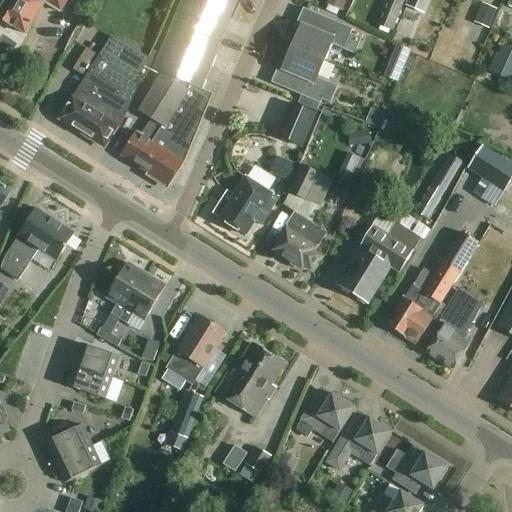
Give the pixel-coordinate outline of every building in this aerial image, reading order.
[(25,34),(33,21),(42,6),(44,3),(48,5),(60,12),(67,0),(0,0),(0,23),(7,28),(10,25),(25,34)] [(200,89),(224,32),(236,0),(181,0),(177,11),(158,55),(153,52),(145,71),(157,77),(160,72),(161,72),(200,89)] [(341,22),(350,4),(342,0),(332,0),(326,15),(341,22)] [(393,32),(406,1),(402,0),(392,0),(381,27),(393,32)] [(425,15),(431,0),(410,0),(407,7),(425,15)] [(491,29),(499,10),(484,4),(476,24),(491,29)] [(292,46),(324,60),(331,44),(344,49),(356,55),(363,40),(350,35),(353,28),(326,16),(319,31),(297,21),(291,36),(295,38),(292,46)] [(110,63),(86,48),(73,69),(86,77),(59,119),(103,147),(116,126),(119,127),(147,60),(123,44),(110,63)] [(383,77),(398,83),(412,50),(398,44),(383,77)] [(284,52),(278,67),(300,76),(293,91),(302,95),(320,103),(322,99),(330,102),(338,85),(329,82),(317,77),(324,60),(292,46),(288,54),(284,52)] [(511,83),(511,82),(511,60),(502,56),(500,55),(491,74),(511,83)] [(135,132),(120,156),(151,177),(152,181),(157,184),(162,183),(167,187),(183,162),(206,107),(211,93),(200,89),(161,72),(161,73),(137,111),(150,119),(140,135),(135,132)] [(299,102),(317,110),(320,103),(302,95),(299,102)] [(303,149),(318,115),(292,103),(277,138),(303,149)] [(368,132),(358,133),(359,146),(370,146),(368,132)] [(511,166),(481,148),(468,170),(505,193),(511,181),(511,166)] [(429,222),(465,164),(452,156),(416,214),(429,222)] [(281,161),(274,177),(289,184),(296,167),(281,161)] [(309,203),(322,175),(302,166),(289,194),(309,203)] [(220,204),(213,215),(220,219),(246,236),(255,222),(261,226),(279,199),(246,178),(235,196),(227,208),(220,204)] [(0,207),(10,193),(0,186),(0,207)] [(57,262),(74,234),(35,209),(17,236),(18,237),(4,257),(0,270),(18,282),(38,250),(57,262)] [(313,271),(322,257),(316,253),(328,235),(296,215),(287,229),(273,251),(303,271),(306,267),(313,271)] [(508,243),(511,237),(511,227),(505,222),(496,233),(508,243)] [(354,265),(341,287),(354,295),(368,303),(382,280),(391,266),(400,272),(413,252),(413,251),(421,240),(397,225),(390,237),(389,238),(372,227),(350,263),(354,265)] [(122,322),(149,278),(130,266),(108,301),(121,308),(115,317),(122,322)] [(404,299),(387,327),(389,328),(396,332),(420,347),(428,352),(429,350),(443,326),(444,326),(439,323),(441,321),(445,313),(447,310),(440,306),(450,290),(433,280),(422,273),(420,272),(409,291),(410,292),(411,292),(406,300),(404,299)] [(168,290),(149,278),(122,322),(129,326),(134,317),(146,325),(168,290)] [(0,305),(9,291),(0,284),(0,305)] [(428,352),(426,354),(454,371),(472,341),(464,336),(475,318),(451,303),(459,292),(452,287),(450,290),(440,306),(447,310),(445,313),(441,321),(439,323),(444,326),(443,326),(429,350),(428,352)] [(511,303),(498,329),(511,337),(511,303)] [(192,386),(203,368),(225,333),(198,316),(176,351),(178,353),(170,366),(167,370),(192,386)] [(96,336),(107,342),(111,335),(100,329),(96,336)] [(111,335),(107,342),(117,348),(121,341),(111,335)] [(226,376),(215,393),(256,419),(268,399),(270,401),(278,389),(272,385),(285,365),(252,345),(230,379),(226,376)] [(113,381),(120,360),(82,346),(75,368),(113,381)] [(170,347),(161,360),(170,366),(178,353),(176,351),(170,347)] [(138,375),(145,377),(149,367),(142,364),(138,375)] [(105,402),(113,381),(75,368),(67,389),(105,402)] [(511,368),(508,374),(511,376),(511,377),(498,400),(511,408),(511,368)] [(186,392),(170,434),(187,440),(202,398),(186,392)] [(317,396),(300,422),(295,430),(308,438),(313,430),(323,436),(330,426),(341,432),(355,409),(332,395),(327,403),(317,396)] [(71,411),(83,415),(86,408),(74,403),(71,411)] [(122,420),(129,422),(133,411),(126,409),(122,420)] [(0,410),(0,436),(10,432),(0,410)] [(393,433),(370,419),(365,426),(354,420),(338,445),(326,463),(341,473),(353,455),(361,460),(372,467),(378,456),(393,433)] [(91,448),(82,428),(45,445),(55,466),(91,448)] [(433,491),(448,468),(425,454),(414,447),(393,480),(416,495),(423,484),(433,491)] [(101,469),(91,448),(55,466),(64,486),(101,469)] [(258,448),(247,465),(261,473),(262,474),(272,457),(258,448)] [(291,474),(300,461),(285,451),(276,464),(291,474)] [(238,481),(248,460),(232,453),(222,474),(238,481)] [(340,485),(331,499),(345,508),(354,494),(340,485)] [(420,511),(424,506),(401,492),(394,502),(384,496),(373,511),(420,511)] [(71,498),(68,506),(80,511),(83,503),(71,498)] [(88,500),(83,511),(99,511),(102,505),(88,500)]
